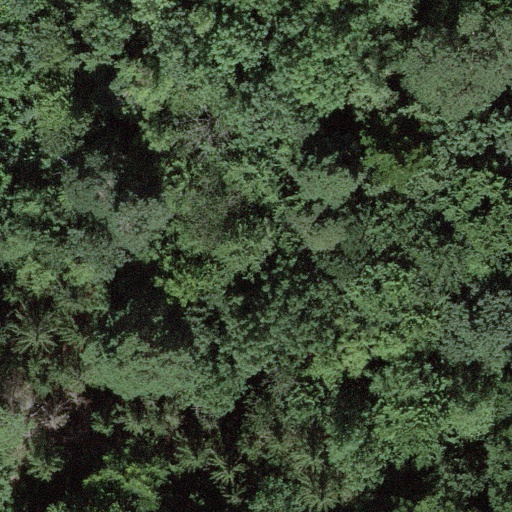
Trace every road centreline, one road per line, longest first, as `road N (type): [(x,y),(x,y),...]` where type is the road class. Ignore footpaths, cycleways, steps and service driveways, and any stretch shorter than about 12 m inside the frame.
road 1 (track): [(0,234),(31,140),(58,0)]
road 2 (track): [(511,378),(346,511)]
